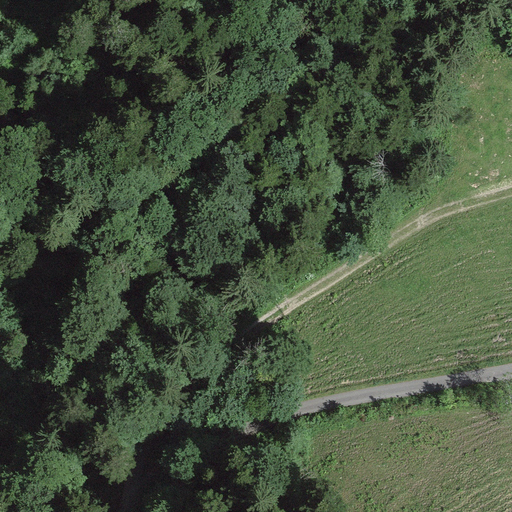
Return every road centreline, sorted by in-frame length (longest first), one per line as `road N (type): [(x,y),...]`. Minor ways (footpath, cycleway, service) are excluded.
road 1 (track): [(511,181),(394,235),(243,335),(153,433),(146,492)]
road 2 (unclassified): [(511,372),(316,404),(244,427),(188,457),(146,492),(136,511)]
